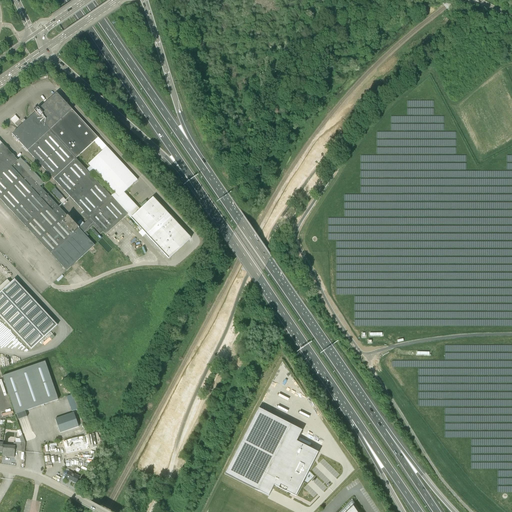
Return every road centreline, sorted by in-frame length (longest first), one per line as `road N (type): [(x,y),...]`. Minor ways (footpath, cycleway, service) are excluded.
road 1 (trunk): [(384,433),(207,174)]
road 2 (trunk): [(203,196),(354,417)]
road 3 (trunk): [(68,0),(203,196)]
road 4 (trunk): [(46,49),(203,196)]
road 5 (trunk): [(207,174),(87,0)]
road 6 (track): [(471,511),(427,458),(370,367),(370,353)]
road 7 (trunk): [(207,174),(144,0)]
road 8 (unknown): [(0,347),(42,351),(63,327),(0,258)]
road 9 (unknown): [(0,127),(81,217)]
